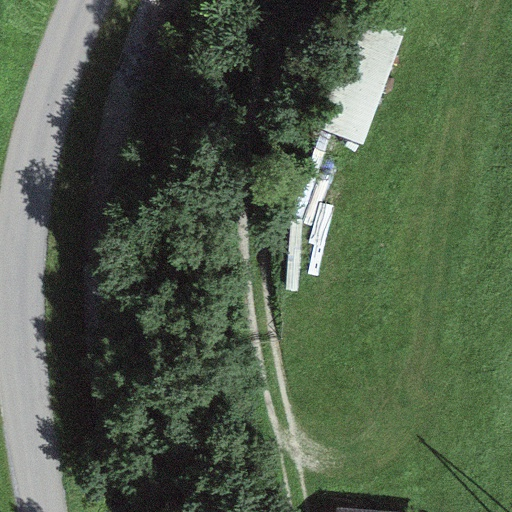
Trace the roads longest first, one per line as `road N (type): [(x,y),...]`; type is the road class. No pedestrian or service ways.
road 1 (track): [(287,444),(355,458),(402,421),(453,118),(486,0)]
road 2 (unclassified): [(40,511),(16,323),(20,241),(35,151),(88,0)]
road 3 (track): [(272,0),(251,270),(299,511)]
